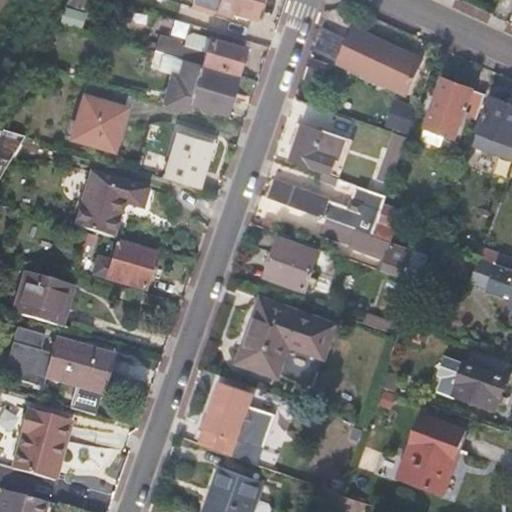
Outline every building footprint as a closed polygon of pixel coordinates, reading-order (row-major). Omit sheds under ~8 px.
[(257,0),(190,0),(190,2),(230,13),(231,9),(253,15),(257,0)] [(141,20),(131,17),(123,30),(137,34),(141,20)] [(338,60),(406,91),(420,60),(352,28),(338,60)] [(200,62),(203,63),(205,58),(237,68),(243,46),(210,36),(205,52),(173,44),(175,37),(159,33),(155,48),(177,55),(185,57),(200,62)] [(164,103),(185,110),(189,99),(223,110),(234,75),(199,65),(200,62),(185,57),(180,76),(160,70),(153,89),(167,93),(164,103)] [(26,72),(19,84),(27,89),(37,72),(29,67),(26,72)] [(466,109),(473,89),(444,78),(426,125),(461,137),(467,118),(470,112),(466,109)] [(114,155),(130,97),(88,85),(71,143),(114,155)] [(476,120),(486,94),(473,89),(466,109),(470,112),(467,118),(476,121),(476,120)] [(511,103),(486,94),(476,120),(482,121),(474,144),(494,151),(499,153),(504,139),(511,142),(511,103)] [(331,110),(308,101),(304,113),(327,123),(331,110)] [(328,170),(340,136),(298,121),(287,150),(292,152),(290,157),(328,170)] [(406,137),(411,126),(399,121),(395,133),(406,137)] [(166,177),(201,188),(214,143),(179,133),(166,177)] [(395,133),(373,191),(385,195),(406,137),(395,133)] [(511,159),(511,157),(499,153),(494,151),(487,170),(505,177),(511,159)] [(89,229),(112,235),(120,201),(140,206),(145,188),(88,172),(73,224),(89,229)] [(351,183),(357,185),(361,187),(365,177),(354,173),(351,183)] [(277,176),(269,197),(356,227),(371,232),(380,209),(385,195),(373,191),(361,187),(357,185),(352,204),(277,176)] [(374,233),(390,239),(400,209),(384,203),(374,233)] [(397,257),(401,243),(390,239),(374,233),(371,232),(356,227),(352,239),(345,237),(343,241),(351,244),(350,245),(384,257),(386,253),(397,257)] [(96,247),(99,236),(80,232),(78,237),(87,240),(85,245),(96,247)] [(266,274),(302,287),(316,252),(280,238),(266,274)] [(144,286),(153,252),(117,241),(111,260),(96,256),(91,271),(144,286)] [(484,246),(480,255),(492,259),(496,261),(505,264),(509,255),(484,246)] [(416,248),(405,278),(417,283),(428,253),(416,248)] [(480,255),(473,252),(469,263),(492,272),(496,261),(492,259),(480,255)] [(511,266),(505,264),(496,261),(492,272),(487,286),(511,296),(511,266)] [(49,321),(58,324),(69,285),(25,271),(13,311),(49,321)] [(324,359),(337,326),(261,298),(236,360),(278,376),(289,347),(324,359)] [(364,313),(362,320),(398,333),(403,320),(396,317),(393,324),(364,313)] [(403,320),(398,333),(419,341),(424,328),(403,320)] [(100,391),(111,354),(55,337),(50,352),(37,348),(42,333),(14,325),(0,370),(0,372),(39,384),(42,374),(100,391)] [(455,390),(465,360),(444,352),(437,371),(442,373),(437,388),(454,394),(456,390),(455,390)] [(456,390),(495,404),(507,374),(466,359),(455,390),(456,390)] [(368,392),(375,395),(379,385),(384,372),(376,369),(368,392)] [(379,385),(392,390),(397,376),(384,371),(384,372),(379,385)] [(253,387),(234,380),(232,387),(220,383),(206,423),(199,443),(229,453),(233,439),(261,448),(272,416),(245,407),(253,387)] [(7,466),(53,479),(69,420),(21,407),(13,429),(17,430),(7,466)] [(440,493),(463,429),(418,413),(394,477),(440,493)] [(217,465),(200,511),(250,511),(256,498),(262,480),(217,465)] [(320,502),(324,490),(313,486),(309,499),(320,502)] [(329,505),(348,511),(351,511),(356,499),(339,493),(324,488),(324,490),(320,502),(329,505)] [(0,502),(37,511),(41,511),(45,501),(0,489),(0,502)] [(267,502),(256,498),(250,511),(266,511),(269,506),(267,502)] [(362,511),(366,502),(356,499),(351,511),(362,511)] [(37,511),(0,502),(0,511),(37,511)]
